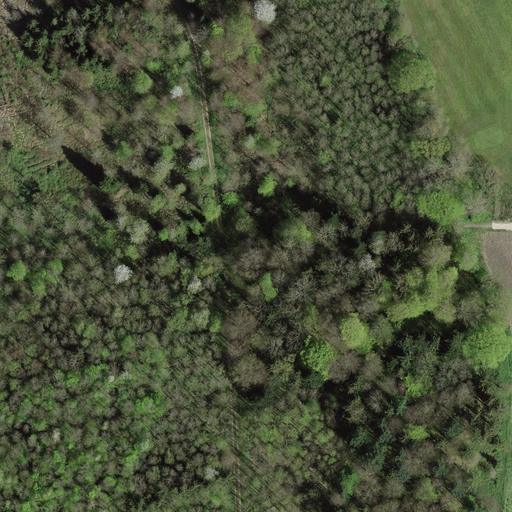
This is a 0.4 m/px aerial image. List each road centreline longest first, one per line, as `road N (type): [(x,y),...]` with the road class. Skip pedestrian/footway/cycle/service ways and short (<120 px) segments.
road 1 (track): [(223,240),(237,511)]
road 2 (track): [(171,0),(198,74),(223,240)]
